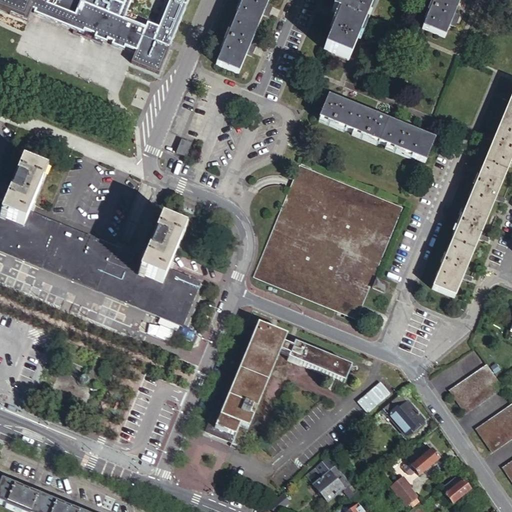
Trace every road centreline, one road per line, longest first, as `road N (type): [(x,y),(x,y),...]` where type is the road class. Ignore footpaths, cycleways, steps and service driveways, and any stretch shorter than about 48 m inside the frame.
road 1 (residential): [(154,486),(233,292)]
road 2 (residential): [(233,292),(248,254),(243,220),(221,201),(141,170)]
road 3 (unclassified): [(233,292),(404,363)]
road 4 (residential): [(212,0),(141,170)]
road 5 (unclassified): [(508,511),(404,363)]
road 6 (unclassified): [(154,486),(0,421)]
road 7 (residential): [(141,170),(0,111)]
road 8 (unclassified): [(404,363),(427,360),(469,324),(490,279),(511,281)]
